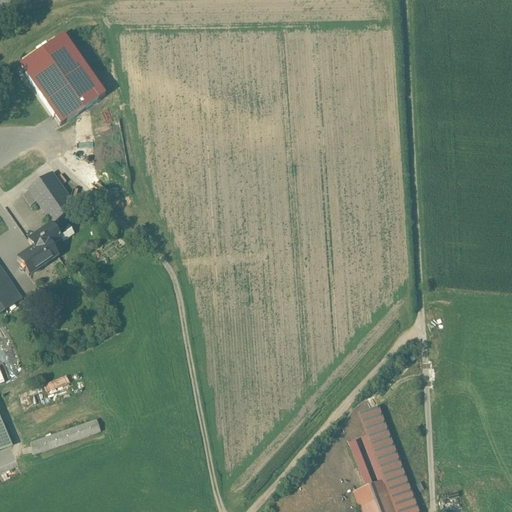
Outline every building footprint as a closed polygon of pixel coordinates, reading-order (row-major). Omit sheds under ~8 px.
[(50,21),(13,21),(14,35),(50,34),(50,21)] [(64,41),(19,74),(62,128),(103,96),(64,41)] [(21,137),(0,152),(0,186),(6,194),(43,166),(21,137)] [(51,226),(52,227),(56,224),(72,213),(47,178),(27,192),(51,226)] [(56,224),(52,227),(60,240),(62,243),(74,236),(67,226),(61,230),(56,224)] [(51,226),(27,242),(33,251),(17,262),(28,278),(57,258),(50,247),(60,240),(52,227),(51,226)] [(0,313),(20,299),(0,270),(0,313)] [(71,388),(68,378),(44,385),(47,395),(71,388)] [(354,496),(360,511),(418,511),(379,409),(358,417),(384,484),(354,496)] [(96,422),(29,445),(33,456),(100,433),(96,422)] [(0,423),(0,451),(10,447),(0,423)] [(52,429),(53,435),(61,433),(59,427),(52,429)] [(453,511),(451,496),(459,495),(459,493),(439,496),(441,511),(453,511)]
